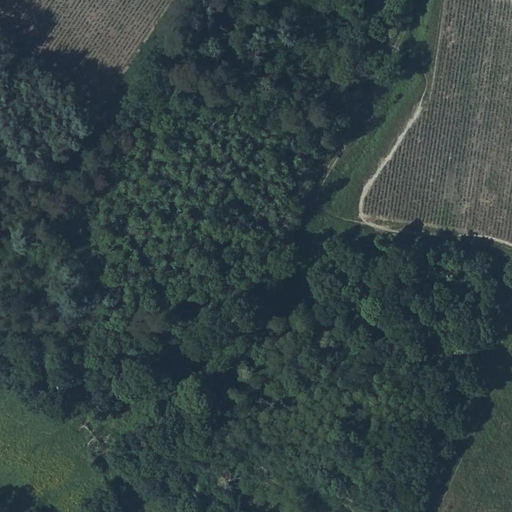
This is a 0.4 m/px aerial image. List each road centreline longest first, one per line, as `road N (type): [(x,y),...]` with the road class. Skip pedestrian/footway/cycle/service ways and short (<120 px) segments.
road 1 (track): [(311,207),(289,256),(241,313),(127,403),(105,442),(113,471)]
road 2 (track): [(409,0),(395,48),(311,207)]
road 3 (track): [(511,251),(489,241),(378,230),(311,207)]
road 4 (track): [(429,511),(511,324)]
road 5 (track): [(238,511),(163,500),(113,471)]
